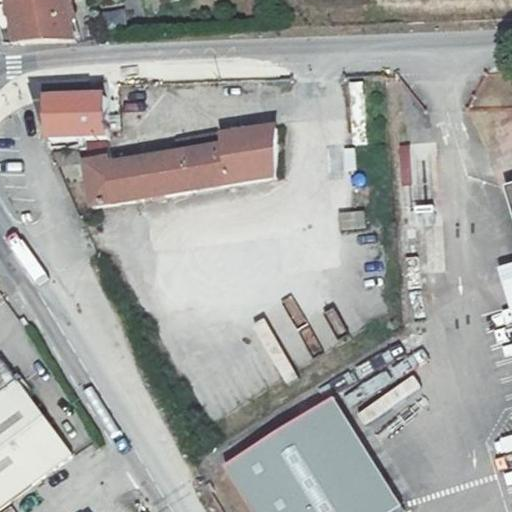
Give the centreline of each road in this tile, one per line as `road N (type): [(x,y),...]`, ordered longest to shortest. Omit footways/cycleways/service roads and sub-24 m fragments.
road 1 (unclassified): [(0,67),(511,44)]
road 2 (unknown): [(472,45),(500,511)]
road 3 (unclassified): [(0,236),(174,511)]
road 4 (unknown): [(127,234),(252,218),(284,202),(313,123),(321,52)]
road 5 (unknown): [(0,248),(42,204),(15,123)]
